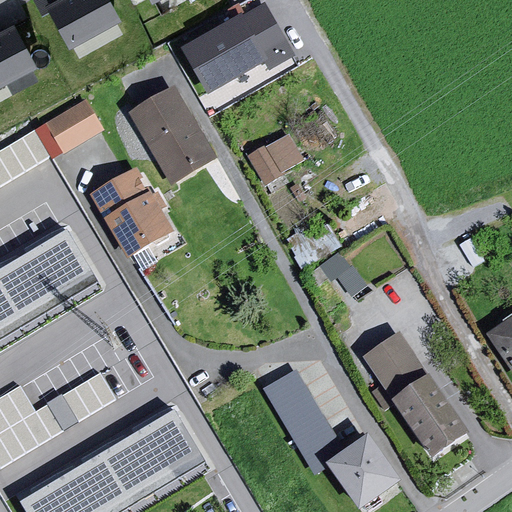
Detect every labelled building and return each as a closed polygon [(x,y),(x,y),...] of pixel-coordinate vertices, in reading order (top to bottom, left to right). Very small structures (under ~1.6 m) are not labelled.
[(112,0),(49,0),(44,3),(69,48),(122,19),(112,0)] [(245,14),(184,49),(212,98),(273,63),(245,14)] [(14,22),(0,29),(0,87),(38,67),(14,22)] [(174,91),(131,116),(175,189),(218,163),(174,91)] [(87,105),(48,128),(65,157),(104,133),(87,105)] [(306,163),(290,136),(252,159),(268,185),(306,163)] [(137,175),(94,200),(130,260),(173,235),(137,175)] [(71,233),(0,275),(0,345),(102,284),(71,233)] [(343,247),(324,261),(349,296),(368,282),(343,247)] [(511,319),(485,336),(511,377),(511,319)] [(403,335),(366,360),(441,463),(475,438),(403,335)] [(265,385),(295,437),(330,416),(299,365),(265,385)] [(24,382),(0,394),(0,462),(120,399),(104,369),(36,405),(24,382)] [(174,410),(20,504),(24,511),(128,511),(207,464),(174,410)] [(372,440),(334,464),(363,511),(369,511),(405,488),(372,440)]
